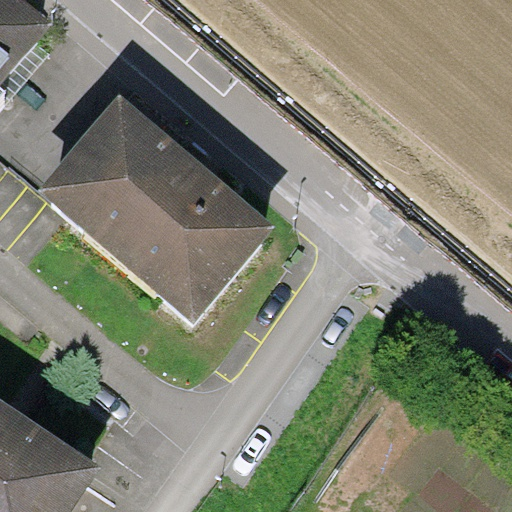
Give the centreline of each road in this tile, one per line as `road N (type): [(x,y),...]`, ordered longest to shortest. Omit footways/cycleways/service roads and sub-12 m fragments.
road 1 (residential): [(356,229),(219,434),(175,421),(0,275)]
road 2 (unclassified): [(91,0),(356,229)]
road 3 (unclassified): [(356,229),(511,365)]
